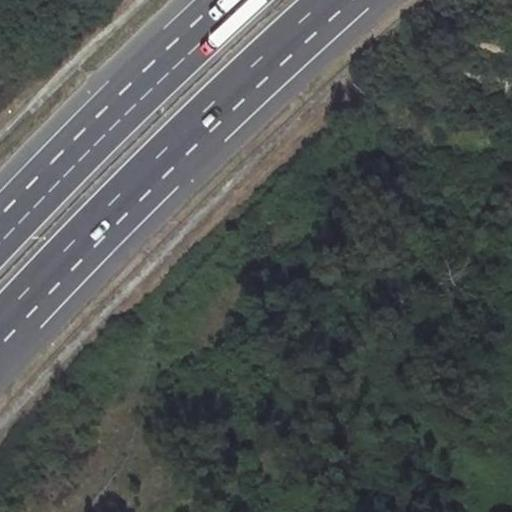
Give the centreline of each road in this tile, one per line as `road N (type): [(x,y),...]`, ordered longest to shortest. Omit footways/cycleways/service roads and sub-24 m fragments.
road 1 (motorway): [(0,317),(200,109),(321,0)]
road 2 (motorway): [(245,0),(0,241)]
